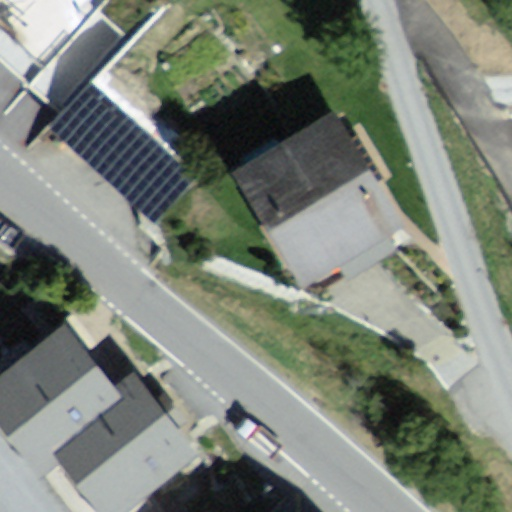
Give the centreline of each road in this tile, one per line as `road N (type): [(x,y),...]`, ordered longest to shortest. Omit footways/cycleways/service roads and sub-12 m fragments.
road 1 (tertiary): [(0,194),(206,348),(396,511)]
road 2 (residential): [(511,406),(374,0)]
